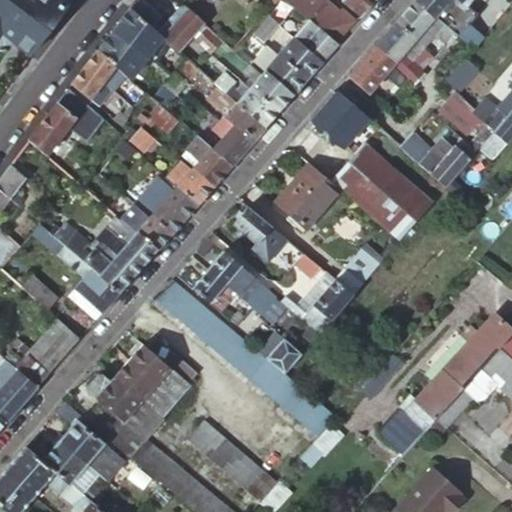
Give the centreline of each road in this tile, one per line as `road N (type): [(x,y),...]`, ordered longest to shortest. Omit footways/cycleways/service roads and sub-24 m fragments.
road 1 (residential): [(0,455),(392,0)]
road 2 (unknown): [(353,431),(464,317),(511,301)]
road 3 (unknown): [(136,300),(278,431)]
road 4 (residential): [(0,134),(103,0)]
road 5 (unknown): [(334,67),(382,120),(398,125),(434,93),(426,72)]
